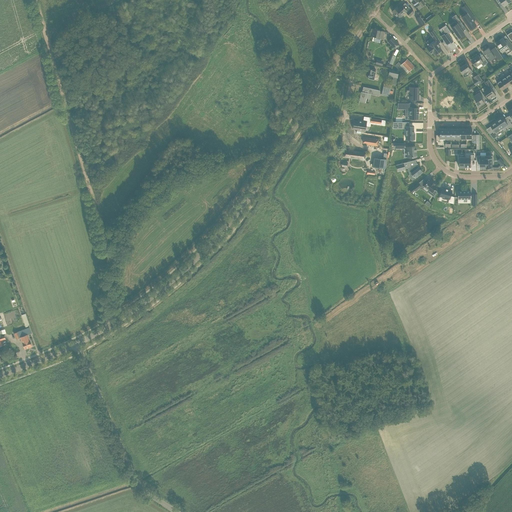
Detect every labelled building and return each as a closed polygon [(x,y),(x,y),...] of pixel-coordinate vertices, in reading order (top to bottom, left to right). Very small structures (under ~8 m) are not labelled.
[(405,12),(409,16),(414,12),(409,7),(406,10),(401,5),(398,8),(396,6),(394,8),(393,9),(392,9),(392,10),(391,11),(394,14),(394,15),(397,18),(400,15),(400,16),(402,16),(403,15),(403,14),(405,12)] [(465,5),(461,8),(468,17),(463,20),(470,30),(476,26),(473,21),(475,19),(465,5)] [(456,23),(450,27),(458,37),(459,36),(460,37),(463,35),(462,34),(464,33),(459,27),(463,25),(455,14),(451,16),(456,23)] [(420,16),(416,19),(420,26),(425,23),(420,16)] [(481,22),(475,26),(478,31),(484,27),(481,22)] [(445,25),(439,30),(442,34),(440,36),(446,45),(450,42),(451,43),(453,41),(448,33),(449,33),(451,32),(445,25)] [(382,39),(384,32),(373,29),(371,36),(374,37),(373,41),(378,42),(379,38),(382,39)] [(429,33),(434,40),(438,38),(433,31),(429,33)] [(392,37),(388,41),(395,49),(399,44),(392,37)] [(510,51),(511,54),(511,53),(511,44),(508,38),(507,38),(508,39),(505,41),(503,38),(502,39),(501,40),(500,40),(495,43),(500,49),(503,47),(505,50),(508,49),(510,52),(510,51)] [(428,46),(429,47),(427,48),(431,54),(433,53),(434,55),(441,50),(435,41),(428,46)] [(483,52),(489,61),(496,56),(499,60),(503,57),(495,47),(491,50),(492,50),(491,51),(489,48),(483,52)] [(481,58),(478,55),(471,60),(476,67),(481,63),(483,66),(488,63),(484,56),(481,58)] [(402,64),(409,72),(414,67),(407,59),(402,64)] [(398,62),(394,66),(400,71),(403,69),(400,66),(401,65),(398,62)] [(460,68),(464,77),(469,75),(473,72),(470,69),(471,69),(466,63),(460,68)] [(364,74),(367,75),(367,76),(368,76),(367,78),(373,79),(375,70),(365,68),(364,74)] [(475,80),(473,81),(476,86),(482,81),(478,74),(474,77),(475,80)] [(505,76),(501,79),(506,87),(511,84),(505,76)] [(487,85),(486,86),(487,88),(486,88),(487,90),(484,92),(489,100),(494,97),(493,96),(495,94),(491,89),(494,87),(489,79),(485,82),(487,85)] [(506,87),(501,79),(496,82),(502,90),(506,87)] [(383,86),(381,95),(389,96),(389,94),(390,91),(390,88),(383,86)] [(409,91),(409,95),(409,99),(410,99),(410,102),(415,103),(415,100),(418,100),(419,88),(412,87),(412,88),(409,88),(409,91)] [(361,92),(359,102),(365,103),(367,94),(378,96),(379,91),(368,88),(367,91),(364,90),(364,91),(365,91),(364,93),(361,92)] [(486,98),(480,90),(475,93),(477,95),(474,97),(476,99),(474,100),(477,103),(476,104),(477,107),(479,106),(479,107),(483,104),(484,104),(483,103),(484,102),(483,100),(486,98)] [(395,103),(394,108),(396,108),(396,110),(406,110),(406,119),(415,119),(415,114),(415,111),(415,108),(413,108),(413,103),(395,103)] [(499,117),(496,119),(497,120),(496,120),(502,128),(506,126),(508,128),(511,125),(511,124),(508,119),(505,120),(502,116),(500,118),(499,117)] [(354,120),(352,129),(361,130),(361,131),(365,132),(367,121),(361,120),(361,121),(354,120)] [(502,128),(496,120),(494,122),(494,121),(491,123),(491,124),(490,125),(495,131),(493,132),(492,131),(490,134),(494,139),(497,136),(496,135),(500,132),(499,130),(502,128)] [(402,122),(402,127),(406,127),(405,139),(415,139),(415,133),(414,133),(413,133),(413,132),(414,132),(414,131),(413,131),(413,127),(409,127),(409,122),(402,122)] [(445,140),(445,129),(439,129),(439,135),(436,135),(436,141),(439,141),(439,140),(445,140)] [(365,137),(364,143),(367,143),(367,144),(378,146),(379,140),(365,137)] [(415,146),(407,147),(408,157),(416,156),(416,152),(416,149),(415,146)] [(345,150),(344,157),(362,160),(364,160),(365,153),(363,152),(345,150)] [(385,169),(387,154),(384,153),(383,159),(374,158),(372,167),(385,169)] [(471,157),(465,157),(465,167),(471,167),(471,162),(474,162),(474,156),(471,156),(471,157)] [(480,156),(476,156),(476,162),(480,162),(480,168),(486,168),(486,158),(480,158),(480,156)] [(410,161),(396,165),(398,171),(400,171),(400,170),(405,169),(407,168),(409,168),(410,173),(411,173),(415,178),(422,172),(419,169),(418,168),(418,167),(417,163),(416,164),(411,165),(410,161)] [(428,180),(423,187),(428,191),(427,192),(434,197),(437,192),(434,190),(436,187),(434,185),(434,184),(431,181),(430,182),(428,180)] [(453,203),(454,196),(451,195),(452,190),(442,188),(440,196),(449,199),(448,202),(453,203)] [(457,199),(462,199),(462,202),(467,202),(467,199),(470,199),(470,191),(457,191),(457,199)] [(27,335),(31,333),(29,328),(17,332),(15,333),(17,339),(20,337),(23,345),(25,349),(32,347),(30,342),(27,335)]
